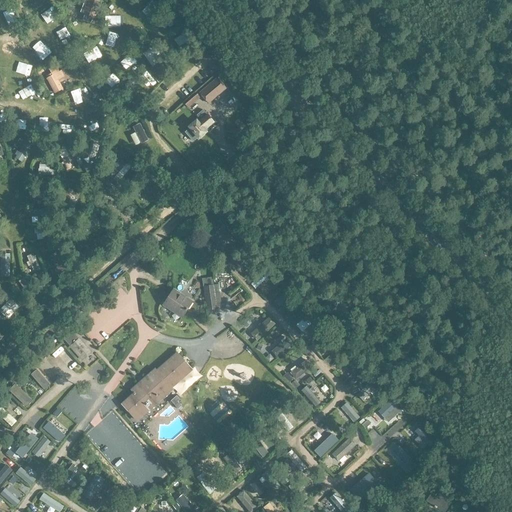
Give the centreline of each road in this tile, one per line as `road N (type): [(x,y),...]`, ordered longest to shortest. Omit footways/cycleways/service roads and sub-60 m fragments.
road 1 (tertiary): [(511,321),(209,0)]
road 2 (track): [(511,502),(234,201)]
road 3 (unknown): [(193,204),(151,120),(202,57),(193,36),(153,0)]
road 4 (track): [(0,357),(112,261),(127,265)]
